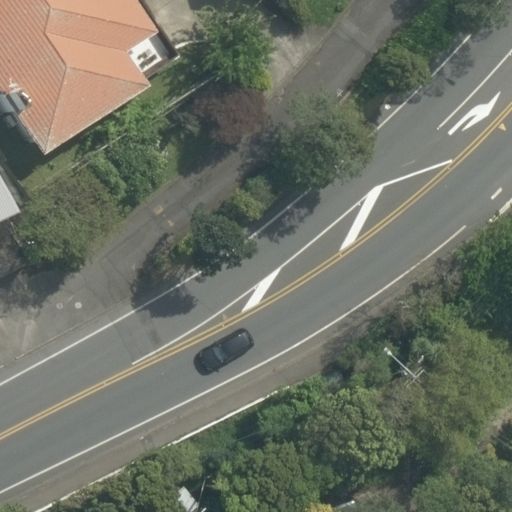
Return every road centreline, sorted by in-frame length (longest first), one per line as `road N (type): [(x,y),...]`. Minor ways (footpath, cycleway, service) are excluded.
road 1 (secondary): [(97,395),(306,278),(511,110)]
road 2 (residential): [(39,307),(262,136),(383,0)]
